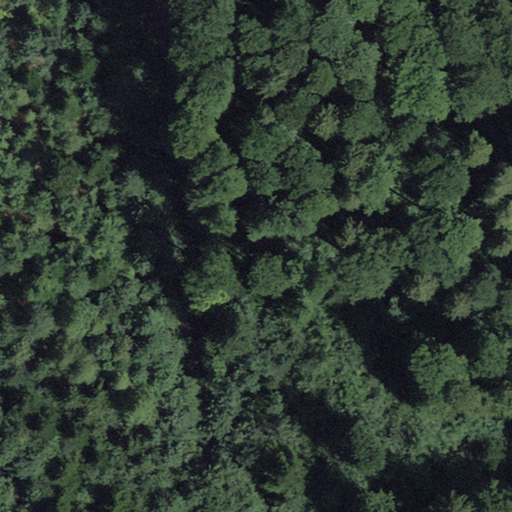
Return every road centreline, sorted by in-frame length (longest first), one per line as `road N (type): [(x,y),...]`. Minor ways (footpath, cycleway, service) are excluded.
road 1 (track): [(155,0),(177,131),(197,406),(218,447),(278,511)]
road 2 (track): [(511,97),(427,0)]
